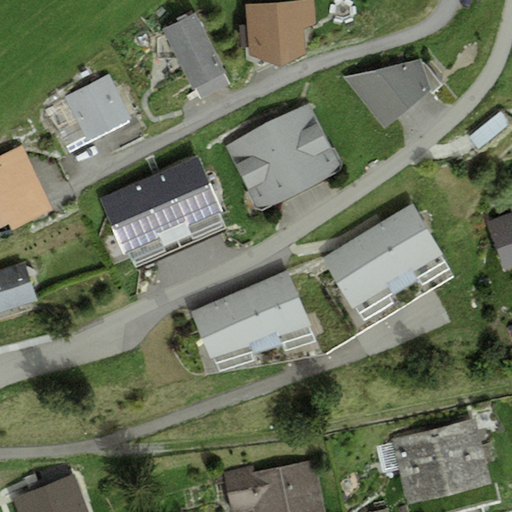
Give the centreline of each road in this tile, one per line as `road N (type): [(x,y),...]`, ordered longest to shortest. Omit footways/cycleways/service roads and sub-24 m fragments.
road 1 (residential): [(0,377),(244,262),(391,167),(476,90),(511,12)]
road 2 (track): [(87,451),(345,431),(511,390)]
road 3 (residential): [(449,0),(430,26),(289,75),(78,182)]
